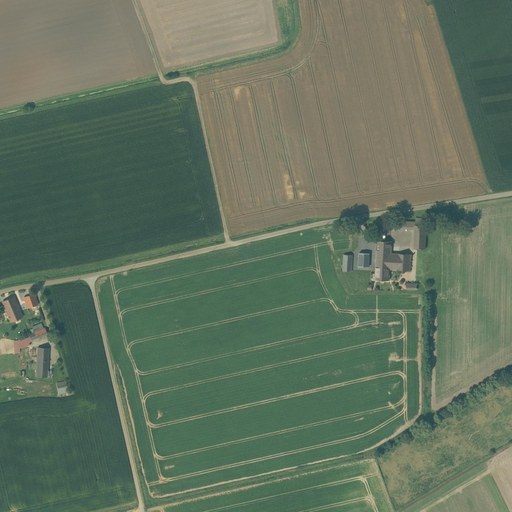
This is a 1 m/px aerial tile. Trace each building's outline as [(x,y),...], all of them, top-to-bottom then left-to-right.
[(426,225),(414,225),(413,249),(425,249),(426,225)] [(391,242),(377,241),(375,266),(390,267),(390,253),(391,242)] [(369,253),(359,252),(358,266),(368,267),(369,253)] [(411,254),(390,253),(390,267),(390,269),(409,270),(411,254)] [(352,255),(343,254),(342,271),(351,271),(352,255)] [(390,267),(375,266),(375,274),(373,273),(373,279),(375,279),(389,280),(390,269),(390,267)] [(34,294),(24,298),(27,308),(38,304),(34,294)] [(13,309),(18,307),(13,297),(2,301),(7,312),(13,309)] [(18,307),(13,309),(7,312),(11,321),(22,317),(18,307)] [(45,327),(36,331),(39,337),(47,333),(45,327)] [(36,331),(28,335),(31,341),(39,337),(36,331)] [(49,348),(38,347),(37,356),(37,360),(48,361),(49,348)] [(48,361),(37,360),(36,376),(47,376),(48,361)]
